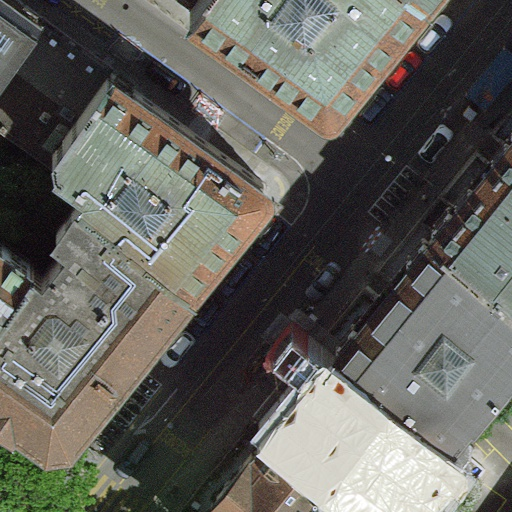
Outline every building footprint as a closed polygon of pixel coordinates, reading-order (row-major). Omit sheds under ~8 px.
[(0,0),(0,80),(40,21),(11,0),(0,0)] [(201,0),(193,10),(333,108),(422,0),(201,0)] [(55,147),(110,71),(40,21),(0,80),(0,121),(58,163),(55,147)] [(93,188),(85,200),(190,282),(269,185),(110,71),(55,147),(58,163),(93,188)] [(510,145),(511,143),(511,110),(494,132),(510,145)] [(440,230),(438,233),(511,293),(511,143),(510,145),(496,162),(440,230)] [(424,218),(440,230),(496,162),(480,150),(424,218)] [(45,277),(32,267),(0,311),(0,396),(52,435),(68,432),(190,282),(85,200),(82,198),(58,229),(75,241),(45,277)] [(381,269),(397,283),(438,233),(422,221),(381,269)] [(343,349),(341,351),(444,435),(511,357),(511,293),(438,233),(397,283),(383,300),(343,349)] [(33,265),(0,239),(0,311),(32,267),(33,265)] [(327,337),(343,349),(383,300),(367,288),(327,337)] [(303,366),(318,379),(341,351),(325,340),(303,366)] [(275,431),(389,511),(449,439),(444,435),(341,351),(318,379),(298,403),(277,428),(275,431)] [(261,416),(277,428),(298,403),(282,391),(261,416)] [(209,511),(275,431),(259,419),(183,511),(209,511)] [(390,511),(389,511),(275,431),(209,511),(390,511)]
